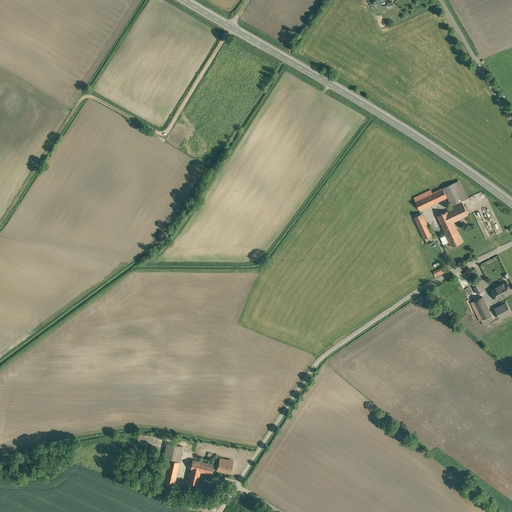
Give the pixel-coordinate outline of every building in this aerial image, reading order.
[(455,182),(443,188),(447,197),(448,197),(452,206),(463,200),(455,182)] [(432,193),(423,198),(427,207),(447,197),(443,188),(432,193)] [(431,190),(414,198),(415,201),(423,198),(432,193),(431,190)] [(423,198),(415,201),(420,210),(427,207),(423,198)] [(463,204),(448,211),(453,222),(468,215),(463,204)] [(453,222),(448,211),(437,216),(449,240),(460,235),(453,222)] [(422,213),(414,217),(424,239),(432,235),(422,213)] [(460,235),(449,240),(452,247),(463,242),(460,235)] [(445,267),(435,270),(437,276),(447,273),(445,267)] [(507,282),(491,289),(497,300),(511,292),(507,282)] [(480,283),(473,287),(477,294),(483,290),(480,283)] [(494,319),(483,297),(471,303),(480,321),(481,320),(483,325),(494,319)] [(502,302),(491,307),(494,312),(500,309),(505,307),(502,302)] [(183,447),(167,443),(163,458),(179,462),(183,447)] [(179,462),(163,458),(158,482),(174,486),(179,462)] [(227,460),(220,459),(219,464),(217,465),(216,468),(217,470),(218,470),(217,470),(221,471),(221,472),(230,473),(232,461),(228,460),(227,460)] [(203,462),(193,460),(190,470),(200,472),(203,462)] [(213,464),(203,462),(200,472),(211,475),(213,464)] [(200,472),(190,470),(187,483),(197,485),(200,472)]
